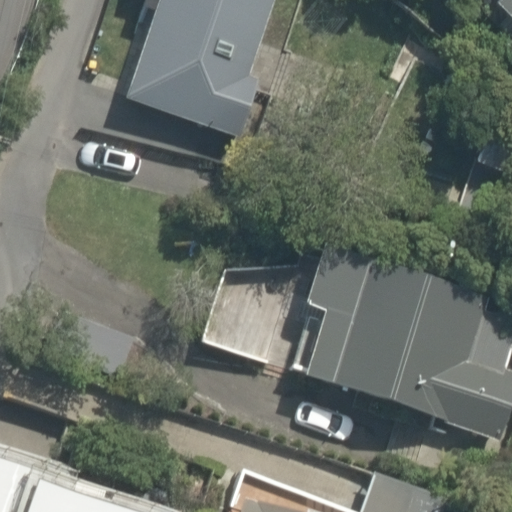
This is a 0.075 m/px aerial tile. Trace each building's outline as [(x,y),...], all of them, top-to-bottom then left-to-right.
[(146,0),(114,101),(220,135),(264,0),(146,0)] [(511,36),(487,66),(511,86),(511,36)] [(453,289),(306,241),(294,282),(224,283),(209,350),(274,365),(271,377),(492,446),(506,394),(453,289)] [(131,336),(53,310),(40,348),(119,375),(131,336)] [(0,511),(107,511),(27,487),(31,475),(0,465),(0,511)] [(268,511),(237,501),(234,509),(220,504),(217,511),(268,511)]
